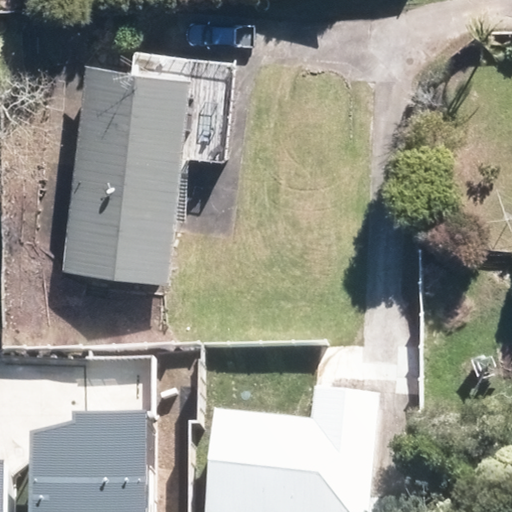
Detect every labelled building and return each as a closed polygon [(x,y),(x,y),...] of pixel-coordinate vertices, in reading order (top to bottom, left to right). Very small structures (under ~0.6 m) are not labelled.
[(184,82),(96,73),(74,271),(162,280),(184,82)] [(162,294),(46,286),(42,332),(159,339),(162,294)] [(213,511),(366,511),(378,410),(316,403),(313,436),(223,427),(213,511)] [(161,511),(160,428),(41,430),(42,511),(161,511)] [(16,511),(17,468),(0,467),(0,511),(16,511)]
